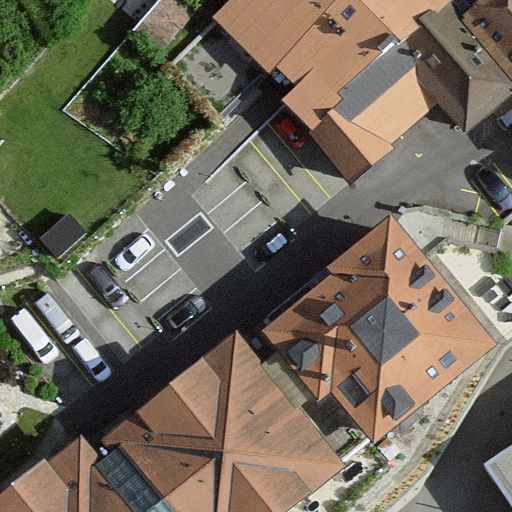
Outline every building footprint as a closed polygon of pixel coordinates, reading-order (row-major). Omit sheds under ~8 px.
[(227,0),(236,8),(243,0),(167,0),(130,41),(157,65),(211,0),(227,0)] [(269,84),(278,73),(349,0),(243,0),(236,8),(214,28),(269,84)] [(308,142),(463,0),(349,0),(278,73),(301,97),(283,117),(308,142)] [(469,138),(511,105),(511,0),(463,0),(308,142),(353,192),(440,112),(469,138)] [(425,263),(402,234),(255,352),(243,337),(110,444),(121,458),(98,477),(82,457),(12,511),(299,511),(496,354),(501,361),(511,352),(511,266),(502,255),(449,243),(425,263)] [(511,445),(483,465),(511,507),(511,445)]
